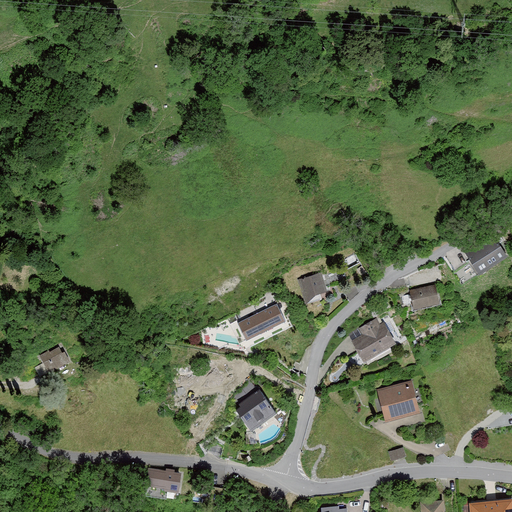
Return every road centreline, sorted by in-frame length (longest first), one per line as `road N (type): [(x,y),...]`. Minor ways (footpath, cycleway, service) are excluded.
road 1 (residential): [(276,483),(329,323),(363,290),(511,204)]
road 2 (unclassified): [(0,427),(54,453),(201,463),(276,483)]
road 3 (unclassified): [(276,483),(336,489),(457,469),(511,475)]
